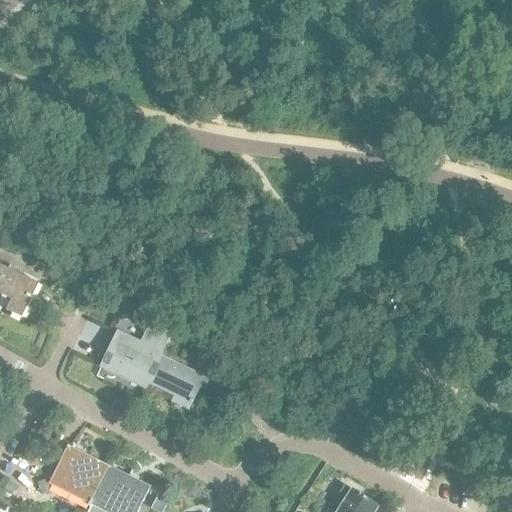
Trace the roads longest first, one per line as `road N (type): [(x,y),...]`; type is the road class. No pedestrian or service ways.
road 1 (residential): [(0,86),(232,145),(365,161),(511,200)]
road 2 (residential): [(214,470),(260,439),(283,434),(414,503)]
road 3 (residential): [(214,470),(42,381)]
